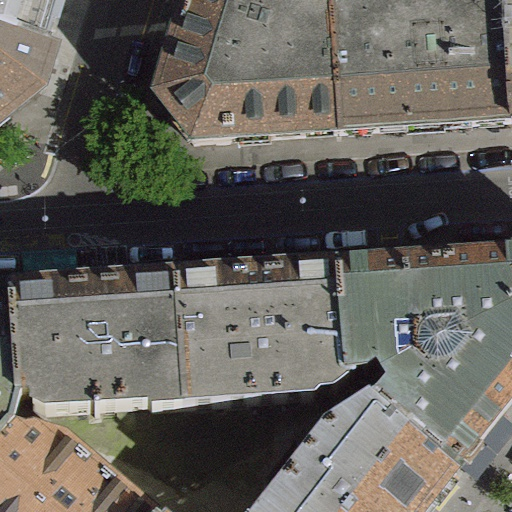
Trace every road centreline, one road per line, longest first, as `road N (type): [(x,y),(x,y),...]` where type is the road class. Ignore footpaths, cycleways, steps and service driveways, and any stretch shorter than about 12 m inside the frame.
road 1 (residential): [(511,193),(66,224)]
road 2 (residential): [(66,224),(130,0)]
